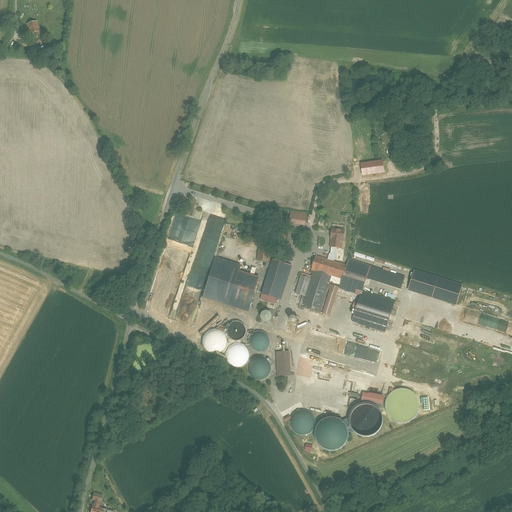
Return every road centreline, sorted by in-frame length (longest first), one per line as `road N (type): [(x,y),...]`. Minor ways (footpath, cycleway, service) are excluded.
road 1 (unclassified): [(129,321),(237,0)]
road 2 (track): [(309,230),(327,185),(423,165),(432,155),(443,86),(475,25),(503,0)]
road 3 (unclassified): [(129,321),(256,394),(278,417),(330,511)]
road 4 (unclassified): [(129,321),(78,511)]
road 5 (unclassified): [(0,254),(129,321)]
